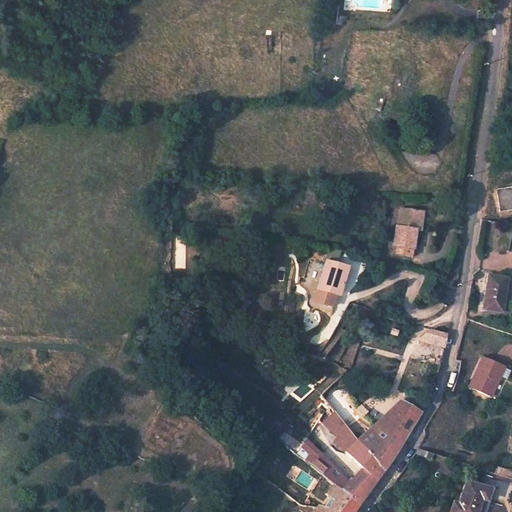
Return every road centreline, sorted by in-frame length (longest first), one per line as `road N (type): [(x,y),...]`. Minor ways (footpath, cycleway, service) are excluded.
road 1 (residential): [(363,511),(442,381),(483,152),(499,0)]
road 2 (unknown): [(457,309),(434,324),(416,320),(415,289),(404,282),(347,304),(327,337),(306,341)]
